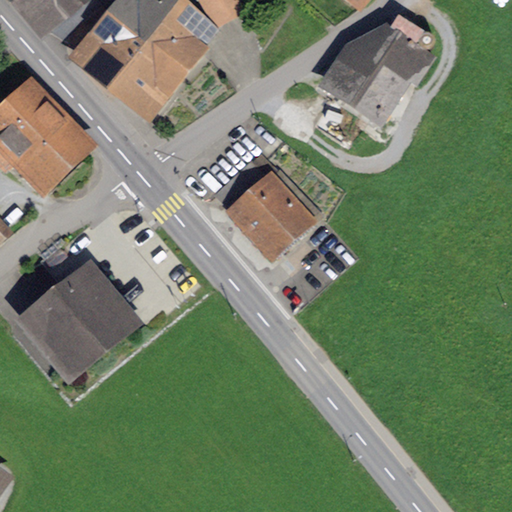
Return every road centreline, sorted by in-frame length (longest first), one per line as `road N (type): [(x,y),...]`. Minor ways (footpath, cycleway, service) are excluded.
road 1 (secondary): [(137,172),(422,511)]
road 2 (residential): [(137,172),(395,0)]
road 3 (secondary): [(0,8),(137,172)]
road 4 (residential): [(0,265),(137,172)]
